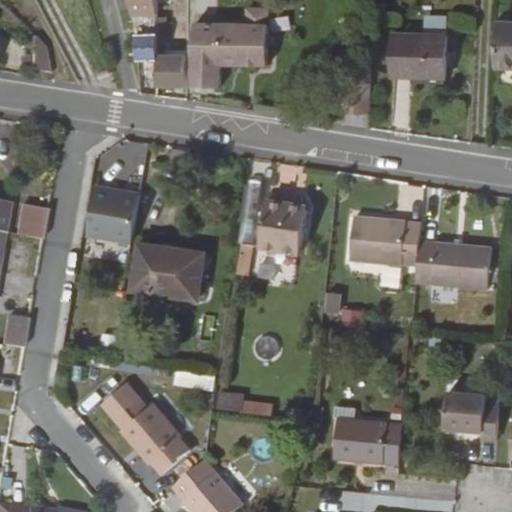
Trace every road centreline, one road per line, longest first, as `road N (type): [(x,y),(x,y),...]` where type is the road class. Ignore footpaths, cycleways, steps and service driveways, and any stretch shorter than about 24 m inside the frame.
road 1 (residential): [(125,511),(29,397),(82,107)]
road 2 (residential): [(82,107),(511,172)]
road 3 (unknown): [(115,112),(42,0)]
